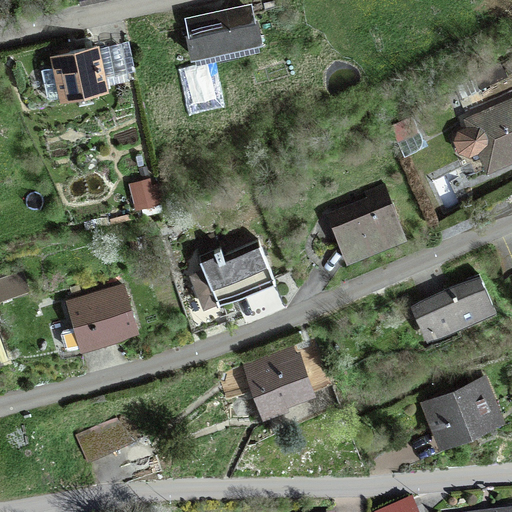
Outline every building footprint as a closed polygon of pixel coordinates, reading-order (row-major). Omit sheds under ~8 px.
[(205,20),(214,60),(248,53),(238,12),(205,20)] [(214,60),(205,20),(170,28),(179,68),(214,60)] [(92,47),(44,57),(53,102),(102,92),(92,47)] [(511,98),(459,122),(464,130),(453,134),(450,143),(452,152),(459,159),(474,155),(482,172),(511,159),(511,98)] [(379,192),(322,217),(342,264),(399,239),(379,192)] [(264,245),(204,269),(216,299),(276,276),(264,245)] [(472,279),(404,308),(419,343),(487,314),(472,279)] [(119,288),(62,304),(76,354),(133,337),(119,288)] [(291,348),(238,368),(256,418),(309,398),(291,348)] [(477,377),(414,404),(434,450),(497,423),(477,377)]
